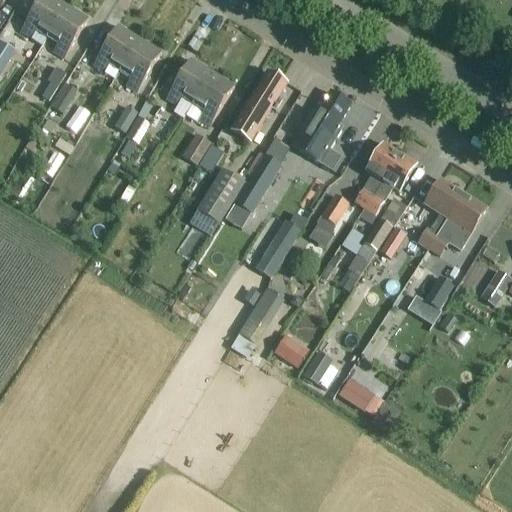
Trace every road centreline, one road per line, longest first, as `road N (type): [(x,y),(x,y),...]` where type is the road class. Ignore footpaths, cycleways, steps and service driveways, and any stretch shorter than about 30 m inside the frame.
road 1 (residential): [(511,180),(222,0)]
road 2 (unclassified): [(511,113),(339,0)]
